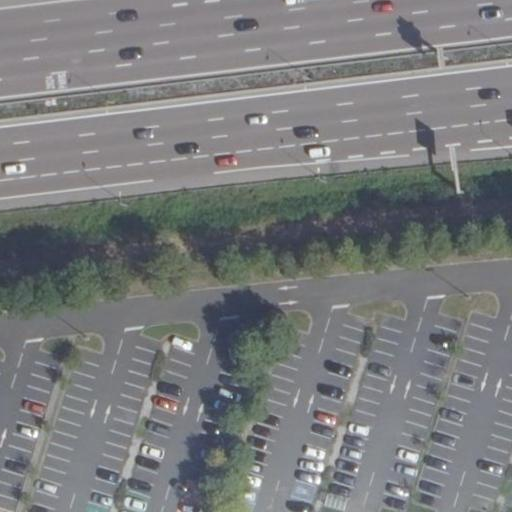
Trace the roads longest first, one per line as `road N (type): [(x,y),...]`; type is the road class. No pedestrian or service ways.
road 1 (motorway): [(511,3),(0,64)]
road 2 (motorway): [(0,162),(511,102)]
